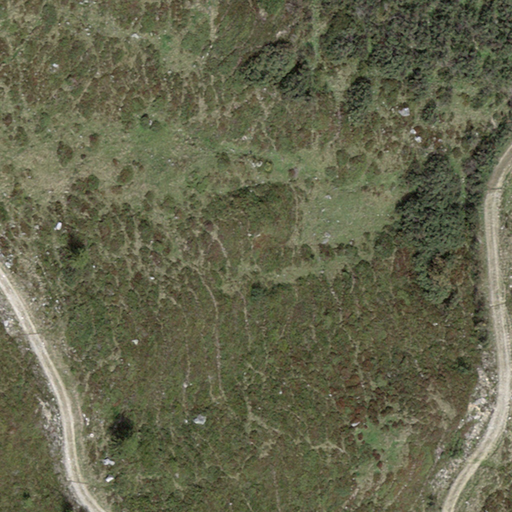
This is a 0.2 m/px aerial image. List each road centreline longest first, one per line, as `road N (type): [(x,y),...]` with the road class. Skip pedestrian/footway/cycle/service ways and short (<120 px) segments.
road 1 (track): [(109,511),(29,310),(0,275)]
road 2 (track): [(511,187),(489,215),(511,374)]
road 3 (track): [(511,403),(452,511)]
